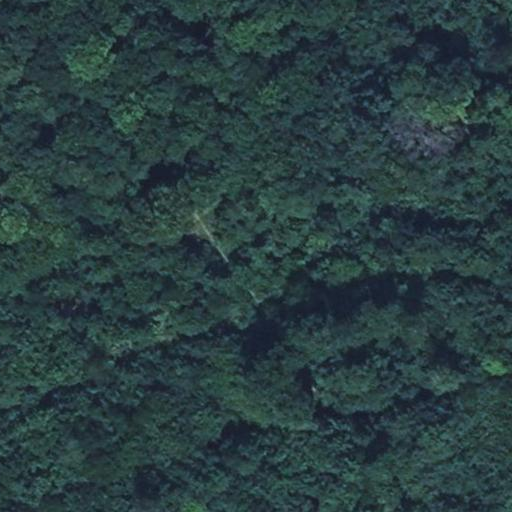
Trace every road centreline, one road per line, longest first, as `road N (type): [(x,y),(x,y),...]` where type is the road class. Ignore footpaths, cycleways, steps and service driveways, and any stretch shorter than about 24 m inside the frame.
road 1 (track): [(511,109),(372,139),(182,205),(0,295)]
road 2 (track): [(511,363),(314,407)]
